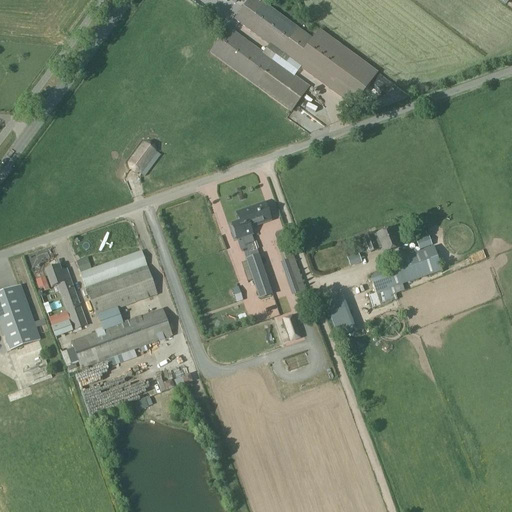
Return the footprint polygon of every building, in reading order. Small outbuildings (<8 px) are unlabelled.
[(313,39),(259,0),(248,0),(233,20),(353,107),(377,73),(319,31),(313,39)] [(298,77),(289,70),(286,73),(276,65),(273,70),(291,85),(298,77)] [(128,170),(134,174),(142,174),(158,154),(156,145),(150,141),(142,142),(127,163),(128,170)] [(168,163),(149,169),(151,175),(142,177),(143,183),(172,174),(168,163)] [(249,229),(270,221),(264,204),(243,211),(249,229)] [(252,235),(249,229),(243,211),(236,214),(239,222),(232,225),(237,240),(252,235)] [(393,228),(362,240),(368,254),(382,249),(384,254),(400,248),(393,228)] [(130,232),(133,244),(140,242),(136,230),(130,232)] [(288,241),(276,245),(282,262),(280,263),(291,296),(305,292),(288,241)] [(96,318),(157,295),(141,252),(80,274),(96,318)] [(404,291),(401,285),(441,271),(434,253),(393,268),(370,277),(380,306),(396,300),(394,295),(404,291)] [(259,299),(272,295),(258,256),(246,261),(259,299)] [(357,257),(347,260),(349,267),(359,263),(357,257)] [(88,327),(73,287),(66,270),(61,272),(59,267),(45,272),(51,288),(62,284),(64,291),(59,293),(73,332),(88,327)] [(58,307),(55,296),(48,298),(45,285),(35,288),(37,297),(42,296),(46,310),(58,307)] [(8,352),(39,341),(36,330),(39,329),(38,324),(34,325),(20,287),(0,294),(0,320),(6,319),(11,334),(2,337),(8,352)] [(313,315),(311,308),(303,310),(306,318),(313,315)] [(172,337),(162,309),(70,342),(80,370),(172,337)] [(265,309),(255,313),(258,319),(267,316),(265,309)] [(48,323),(52,320),(48,311),(43,313),(48,323)] [(294,316),(283,320),(290,342),(301,338),(294,316)] [(48,327),(51,335),(70,328),(67,320),(48,327)] [(345,340),(352,336),(349,330),(342,334),(345,340)] [(72,357),(61,362),(67,376),(78,371),(72,357)] [(186,419),(189,430),(205,425),(202,414),(186,419)]
